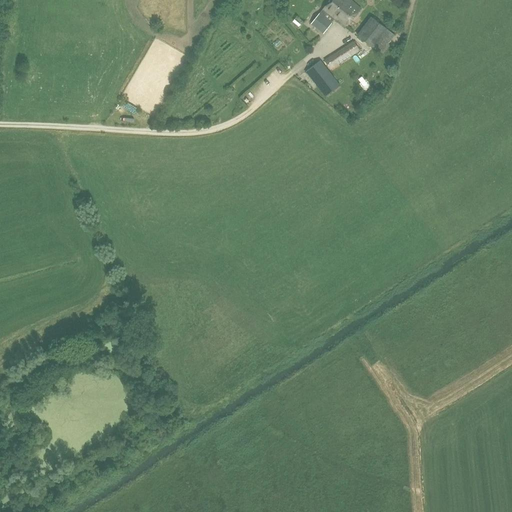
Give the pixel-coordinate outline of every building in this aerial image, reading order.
[(331,23),(335,18),(346,27),(361,9),(352,2),(351,3),(347,0),(330,0),(324,9),(323,8),(319,13),(311,23),(323,33),(331,23)] [(358,37),(380,54),(394,35),(373,18),(358,37)] [(330,69),(359,50),(354,41),(324,60),(330,69)] [(340,85),(321,60),(306,71),(326,96),(340,85)] [(249,85),(258,77),(252,71),(244,79),(249,85)]
